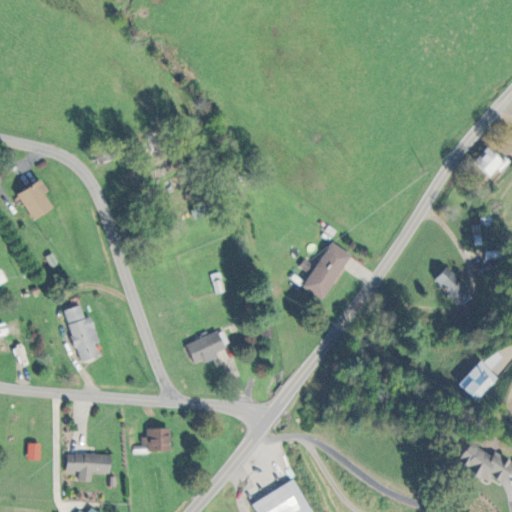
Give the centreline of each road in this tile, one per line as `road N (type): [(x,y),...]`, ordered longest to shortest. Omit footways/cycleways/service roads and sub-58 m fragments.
road 1 (residential): [(511,90),(260,432),(187,511)]
road 2 (residential): [(171,399),(91,181),(57,152),(0,136)]
road 3 (residential): [(269,420),(243,408),(0,386)]
